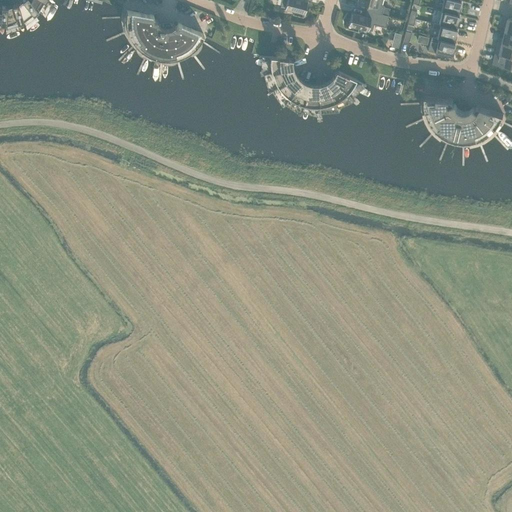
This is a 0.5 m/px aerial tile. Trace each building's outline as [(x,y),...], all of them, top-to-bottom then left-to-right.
[(30,0),(23,0),(19,4),(18,4),(22,17),(22,16),(31,10),(33,13),(38,9),(36,7),(30,0)] [(282,0),(280,6),(293,10),(292,14),(303,17),(307,1),(304,0),(282,0)] [(381,5),(382,0),(357,0),(357,2),(371,5),(370,11),(388,16),(381,14),(384,6),(381,5)] [(460,0),(437,0),(437,1),(442,2),(441,10),(458,14),(460,6),(459,6),(460,0)] [(18,4),(19,4),(18,2),(15,3),(16,5),(7,7),(6,20),(16,17),(17,21),(23,19),(22,16),(22,17),(18,4)] [(153,18),(153,15),(126,10),(125,17),(126,24),(128,31),(131,38),(136,44),(141,49),(147,53),(154,56),(161,57),(169,57),(176,56),(183,54),(189,50),(195,45),(200,39),(203,33),(177,22),(176,25),(173,23),(173,24),(172,24),(170,23),(170,24),(162,24),(163,24),(162,23),(161,25),(160,25),(158,22),(156,19),(156,18),(153,18)] [(457,20),(458,14),(441,10),(442,10),(439,24),(456,28),(458,20),(457,20)] [(385,27),(388,16),(370,11),(368,17),(351,12),(347,28),(357,31),(359,27),(372,31),(373,24),(385,27)] [(456,28),(439,24),(433,22),(432,27),(439,29),(437,38),(454,42),(456,34),(455,34),(456,28)] [(408,44),(411,32),(405,31),(402,42),(408,44)] [(428,40),(430,34),(419,31),(417,38),(428,40)] [(511,44),(511,32),(505,31),(503,38),(499,37),(498,41),(511,44)] [(454,42),(437,38),(431,37),(430,41),(437,43),(434,52),(452,57),(454,48),(453,48),(454,42)] [(511,44),(498,41),(495,52),(511,56),(511,44)] [(511,68),(511,56),(495,52),(493,64),(511,68)] [(270,57),(270,59),(270,62),(270,64),(270,66),(271,70),(271,72),(292,67),(292,65),(291,64),(291,62),(291,61),(291,60),(291,58),(270,56),(270,57)] [(292,67),(271,72),(273,77),(273,78),(274,80),(276,83),(277,84),(278,86),(295,74),(295,73),(294,73),(294,72),(294,71),(293,70),(293,69),(292,68),(292,67)] [(333,76),(331,77),(347,92),(349,89),(350,89),(350,88),(352,86),(353,84),(353,83),(354,82),(355,81),(355,79),(356,79),(336,70),(335,72),(334,73),(334,75),(333,76)] [(295,74),(278,86),(279,88),(281,91),(283,92),(284,93),(286,95),(288,97),(289,97),(301,80),(300,79),(299,78),(297,77),(296,75),(295,74)] [(326,81),(325,82),(334,101),(336,100),(338,99),(340,98),(341,97),(342,96),(344,94),(347,92),(331,77),(331,78),(330,78),(330,79),(328,80),(326,81)] [(301,80),(289,97),(293,100),(294,100),(296,101),(298,102),(301,103),(303,104),(309,83),(308,83),(306,82),(305,82),(304,81),(303,81),(301,80)] [(318,84),(317,84),(319,105),(323,105),(326,104),(327,104),(330,103),(331,102),(334,101),(325,82),(324,82),(323,82),(322,83),(321,83),(320,83),(319,84),(318,84)] [(309,83),(303,104),(306,105),(308,105),(311,105),(312,105),(315,105),(316,105),(319,105),(317,84),(316,84),(315,84),(314,84),(313,84),(312,84),(311,84),(310,84),(309,83)] [(453,103),(453,99),(425,96),(424,102),(425,109),(423,110),(426,118),(429,125),(434,131),(441,136),(442,134),(448,138),(455,141),(463,141),(470,141),(471,143),(479,141),(486,138),(492,134),(498,128),(496,126),(500,120),(503,114),(476,104),(474,107),(473,107),(471,108),(471,107),(470,106),(469,106),(468,106),(467,106),(466,106),(465,106),(464,106),(463,107),(462,108),(461,109),(459,109),(457,106),(455,103),(453,103)]
